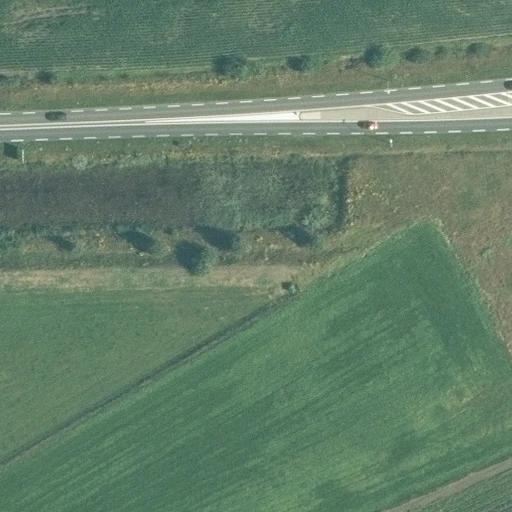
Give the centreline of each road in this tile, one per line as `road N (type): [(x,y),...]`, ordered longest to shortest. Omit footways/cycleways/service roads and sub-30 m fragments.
road 1 (secondary): [(511,89),(243,119)]
road 2 (secondary): [(243,119),(377,126),(511,120)]
road 3 (secondary): [(0,128),(243,119)]
